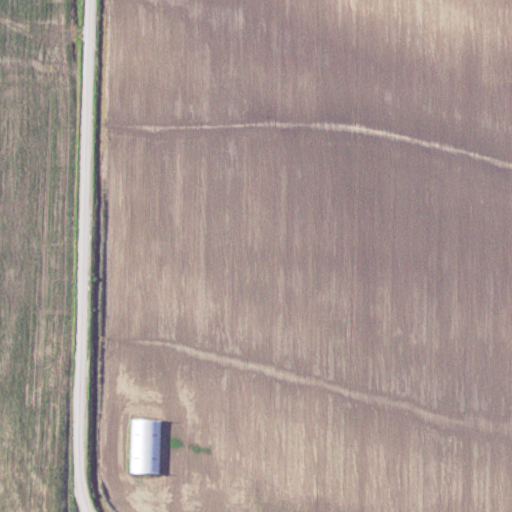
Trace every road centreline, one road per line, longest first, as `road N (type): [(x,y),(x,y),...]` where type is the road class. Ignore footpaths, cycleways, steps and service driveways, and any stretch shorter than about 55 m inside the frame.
road 1 (residential): [(85,323),(92,0)]
road 2 (residential): [(89,511),(82,486),(85,323)]
